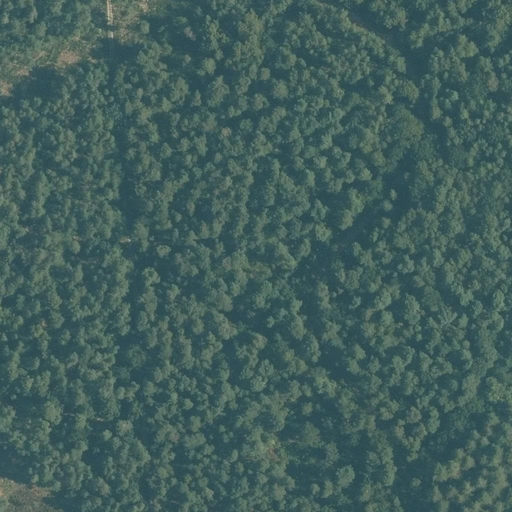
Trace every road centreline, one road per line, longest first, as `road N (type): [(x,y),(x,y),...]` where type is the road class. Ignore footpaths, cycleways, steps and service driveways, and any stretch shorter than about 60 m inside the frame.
road 1 (track): [(324,0),(416,71),(429,124),(421,153),(310,294),(321,356),(364,401),(402,490),(429,511)]
road 2 (track): [(150,511),(106,0)]
road 3 (track): [(321,356),(129,257)]
road 4 (track): [(0,225),(87,241),(127,236)]
road 5 (track): [(429,124),(511,34)]
